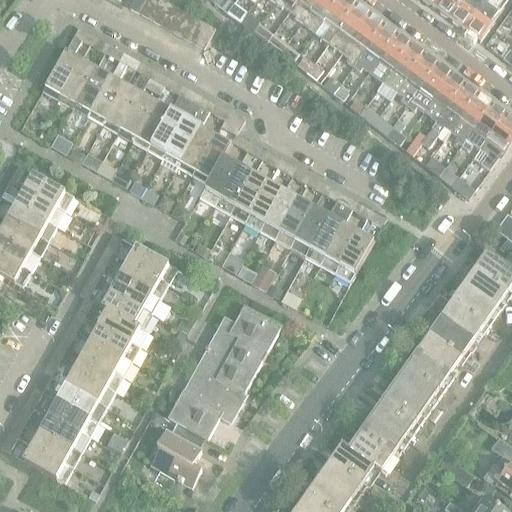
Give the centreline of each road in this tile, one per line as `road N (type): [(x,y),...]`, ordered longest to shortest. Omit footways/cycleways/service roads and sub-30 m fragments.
road 1 (residential): [(238,511),(294,427),(511,176)]
road 2 (residential): [(367,188),(277,137),(266,112),(72,0)]
road 3 (residential): [(390,0),(511,90)]
